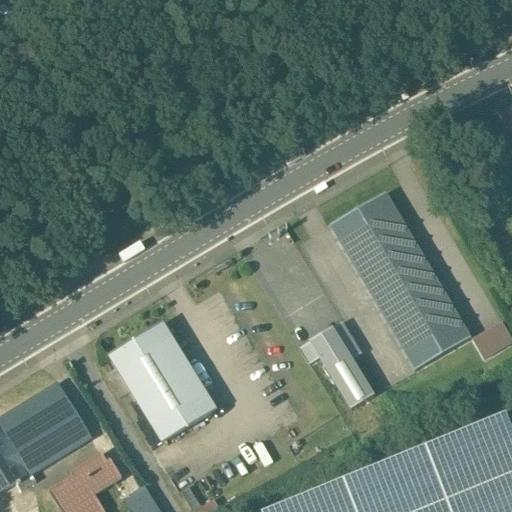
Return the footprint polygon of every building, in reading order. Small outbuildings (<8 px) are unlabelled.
[(470,341),(385,195),(329,228),(369,296),(415,373),(455,350),(470,341)] [(475,338),(487,359),(511,345),(511,332),(506,321),(475,338)] [(343,324),(332,330),(309,344),(299,351),(309,367),(319,361),(351,413),(374,398),(351,362),(361,356),(343,324)] [(156,327),(108,357),(153,431),(161,444),(210,414),(156,327)] [(89,439),(55,385),(0,419),(0,494),(14,486),(19,494),(35,485),(29,476),(89,439)] [(511,511),(511,441),(505,424),(290,511),(511,511)] [(161,444),(153,431),(142,439),(150,452),(161,444)] [(105,464),(99,454),(68,472),(71,477),(46,492),(58,511),(102,511),(93,496),(121,480),(110,461),(105,464)] [(158,511),(143,486),(126,497),(135,511),(158,511)]
